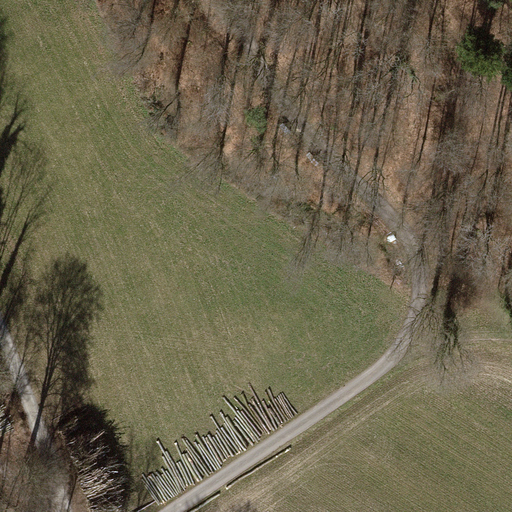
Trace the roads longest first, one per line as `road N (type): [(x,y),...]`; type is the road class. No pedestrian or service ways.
road 1 (track): [(162,511),(401,342),(419,276),(383,211),(252,63),(235,0)]
road 2 (track): [(0,392),(52,511)]
